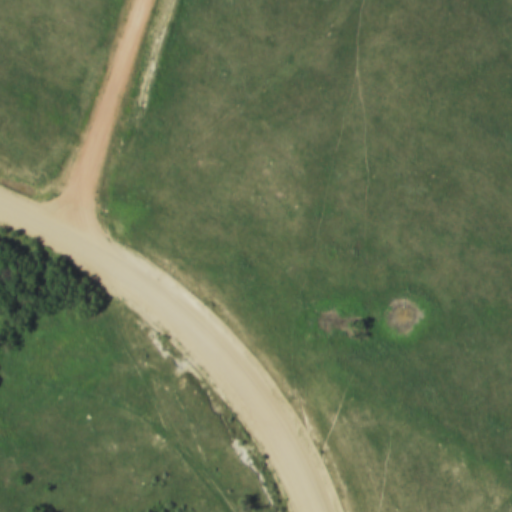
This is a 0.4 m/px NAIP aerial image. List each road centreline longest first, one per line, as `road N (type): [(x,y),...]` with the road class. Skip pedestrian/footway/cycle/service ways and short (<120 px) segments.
road 1 (residential): [(317,511),(261,413),(193,332),(73,241),(0,206)]
road 2 (track): [(73,241),(119,190),(325,50),(368,0)]
